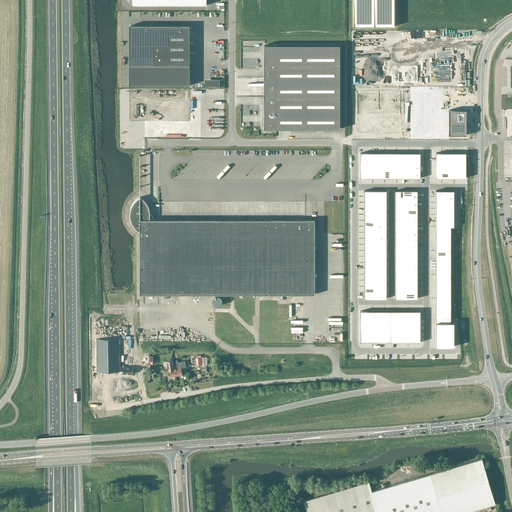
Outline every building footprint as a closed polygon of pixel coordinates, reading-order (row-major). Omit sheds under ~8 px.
[(353,0),(354,27),(395,27),(394,0),(353,0)] [(130,86),(190,86),(190,25),(130,25),(130,86)] [(340,45),(264,45),(264,129),(340,129),(340,45)] [(220,79),(205,79),(205,87),(220,87),(220,79)] [(447,112),(446,139),(464,139),(464,113),(447,112)] [(299,176),(302,178),(308,171),(305,169),(299,176)] [(140,232),(140,294),(315,294),(315,219),(154,219),(152,216),(150,213),(149,207),(147,203),(144,200),(140,197),(138,199),(134,202),(131,207),(130,214),(130,219),(132,223),(134,227),(137,230),(140,232)] [(445,227),(436,227),(436,239),(451,239),(451,227),(445,227)] [(451,239),(436,239),(436,250),(451,250),(451,239)] [(451,250),(436,250),(436,262),(451,262),(451,250)] [(451,262),(436,262),(436,274),(451,274),(451,262)] [(451,274),(436,274),(436,286),(451,286),(451,274)] [(451,286),(436,286),(436,298),(451,298),(451,286)] [(216,306),(217,306),(218,306),(219,306),(220,305),(221,305),(221,304),(222,303),(222,302),(222,301),(222,300),(221,299),(221,298),(220,297),(219,297),(218,296),(217,296),(216,296),(216,297),(215,297),(214,297),(214,298),(213,298),(213,299),(212,300),(212,301),(212,302),(213,303),(213,304),(214,305),(215,305),(216,306)] [(451,298),(436,298),(436,310),(451,310),(451,298)] [(451,310),(436,310),(436,322),(451,322),(451,310)] [(451,322),(436,322),(436,334),(454,334),(454,322),(451,322)] [(454,334),(436,334),(436,346),(454,346),(454,334)] [(97,372),(120,372),(120,371),(122,371),(122,374),(134,374),(134,367),(125,367),(125,365),(123,365),(123,366),(120,366),(120,340),(97,340),(97,372)] [(175,376),(174,369),(172,360),(166,361),(168,370),(167,370),(168,377),(175,376)] [(175,369),(174,369),(175,376),(182,375),(181,368),(185,367),(184,361),(178,362),(177,360),(173,360),(175,369)] [(368,482),(303,501),(306,511),(467,511),(495,504),(481,458),(371,491),(368,482)]
